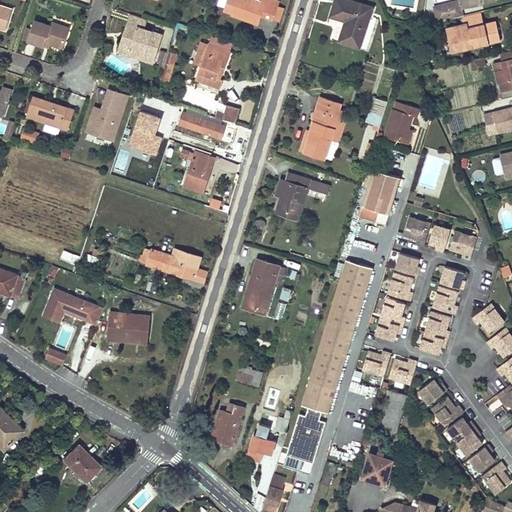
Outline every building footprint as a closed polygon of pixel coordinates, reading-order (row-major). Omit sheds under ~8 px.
[(14,4),(0,0),(0,23),(7,26),(14,4)] [(258,0),(258,2),(252,0),(227,0),(224,10),(232,13),(232,15),(257,24),(260,15),(272,19),(275,9),(278,0),(277,0),(258,0)] [(339,41),(360,48),(372,8),(348,0),(335,0),(330,17),(345,21),(339,41)] [(459,0),(460,1),(462,8),(493,1),(492,0),(459,0)] [(464,16),(462,8),(460,1),(435,7),(439,22),(461,16),(464,16)] [(272,19),(277,21),(280,11),(275,9),(272,19)] [(447,28),(453,52),(501,41),(496,22),(486,24),(482,11),(464,16),(461,16),(464,24),(447,28)] [(146,18),(130,13),(125,27),(118,52),(129,56),(130,50),(153,59),(161,34),(143,27),(146,18)] [(33,20),(26,41),(43,47),(45,43),(49,45),(62,49),(69,28),(52,21),(50,26),(33,20)] [(226,51),(202,41),(194,63),(200,65),(195,79),(219,88),(222,80),(220,79),(223,71),(219,70),(226,51)] [(153,59),(130,50),(129,56),(152,64),(153,59)] [(158,64),(163,65),(162,81),(173,82),(175,52),(159,50),(158,64)] [(503,92),(511,89),(511,50),(500,53),(502,61),(494,63),(498,83),(501,83),(503,92)] [(230,52),(226,51),(219,70),(223,71),(230,52)] [(472,60),(474,68),(486,65),(484,57),(472,60)] [(128,95),(109,88),(102,109),(99,115),(92,112),(86,131),(113,140),(128,95)] [(0,109),(6,112),(11,95),(2,92),(0,91),(0,109)] [(75,110),(34,96),(27,116),(68,131),(75,110)] [(330,139),(333,140),(333,138),(339,118),(344,120),(346,113),(345,109),(339,108),(341,102),(322,96),(318,109),(320,110),(319,112),(315,112),(315,120),(316,121),(314,129),(312,129),(304,152),(324,158),(330,139)] [(374,97),(370,109),(384,114),(387,101),(374,97)] [(396,105),(387,133),(407,139),(411,124),(416,111),(420,113),(423,104),(408,100),(406,109),(396,105)] [(228,105),(225,116),(236,119),(239,109),(228,105)] [(511,105),(493,110),(498,132),(511,128),(511,105)] [(102,109),(94,106),(92,112),(99,115),(102,109)] [(162,116),(140,109),(128,145),(157,155),(164,137),(155,134),(162,116)] [(224,126),(183,112),(179,124),(220,138),(224,126)] [(347,120),(344,120),(339,118),(333,138),(341,140),(347,120)] [(411,124),(407,139),(411,141),(415,126),(411,124)] [(23,127),(21,138),(37,142),(40,131),(23,127)] [(4,130),(1,138),(10,141),(13,133),(4,130)] [(61,156),(70,158),(72,148),(63,147),(61,156)] [(511,150),(499,154),(504,174),(511,172),(511,150)] [(213,158),(195,152),(184,185),(202,192),(213,158)] [(483,182),(485,172),(476,170),(474,181),(483,182)] [(401,179),(375,171),(363,207),(389,215),(401,179)] [(289,173),(276,212),(298,218),(310,180),(289,173)] [(414,200),(412,206),(420,209),(422,203),(414,200)] [(202,213),(204,205),(188,201),(186,209),(202,213)] [(430,227),(408,221),(403,238),(415,242),(414,245),(423,248),(430,227)] [(438,253),(445,254),(451,234),(433,228),(428,245),(439,249),(438,253)] [(454,234),(449,252),(463,256),(462,259),(469,262),(476,241),(454,234)] [(151,251),(145,249),(141,262),(204,283),(207,272),(197,268),(201,257),(175,248),(172,256),(152,249),(151,251)] [(105,252),(96,249),(93,257),(102,260),(105,252)] [(77,263),(80,254),(63,250),(61,258),(77,263)] [(400,256),(394,272),(416,278),(419,270),(415,269),(418,261),(400,256)] [(257,259),(242,306),(265,313),(280,266),(257,259)] [(300,414),(288,455),(313,463),(326,421),(320,420),(323,410),(328,412),(372,268),(347,260),(302,404),(309,406),(306,416),(300,414)] [(504,277),(511,273),(508,264),(501,268),(504,277)] [(25,278),(0,269),(0,292),(17,299),(25,278)] [(444,270),(439,285),(461,291),(464,284),(460,283),(462,275),(444,270)] [(394,275),(387,296),(408,303),(411,295),(408,294),(412,281),(394,275)] [(283,286),(280,298),(289,300),(291,288),(283,286)] [(104,307),(55,287),(44,315),(60,321),(66,307),(79,312),(78,315),(97,323),(104,307)] [(432,310),(453,317),(456,308),(452,307),(456,294),(438,289),(432,310)] [(487,297),(470,311),(475,318),(479,316),(487,326),(501,314),(487,297)] [(386,300),(375,335),(393,340),(396,335),(399,336),(404,319),(401,318),(405,305),(386,300)] [(151,317),(111,312),(108,340),(119,341),(120,336),(135,339),(136,335),(149,336),(151,317)] [(420,349),(438,354),(440,348),(444,349),(449,332),(444,331),(448,319),(431,314),(420,349)] [(511,335),(501,321),(484,336),(489,342),(492,340),(500,350),(511,341),(511,335)] [(135,339),(120,336),(119,341),(148,344),(149,336),(136,335),(135,339)] [(67,353),(50,346),(46,356),(63,363),(67,353)] [(511,348),(494,362),(499,369),(502,367),(511,378),(511,376),(511,348)] [(363,369),(384,375),(391,355),(382,352),(381,355),(368,351),(363,369)] [(396,359),(390,377),(411,383),(418,363),(410,360),(409,364),(396,359)] [(263,373),(240,365),(236,379),(259,386),(263,373)] [(433,377),(417,389),(428,403),(446,389),(441,383),(439,384),(433,377)] [(509,404),(511,407),(511,387),(509,383),(496,393),(506,406),(509,404)] [(390,436),(393,434),(398,431),(409,394),(389,389),(377,432),(390,436)] [(447,396),(431,407),(444,425),(463,412),(458,404),(455,406),(447,396)] [(223,442),(233,445),(244,408),(231,403),(228,412),(221,410),(213,435),(224,439),(223,442)] [(10,420),(0,409),(0,447),(1,448),(21,428),(11,419),(10,420)] [(280,416),(276,429),(286,433),(292,411),(287,409),(284,417),(280,416)] [(447,428),(466,454),(482,443),(478,437),(481,434),(470,421),(467,423),(462,417),(447,428)] [(276,441),(254,434),(247,457),(260,461),(264,451),(272,454),(276,441)] [(488,444),(469,458),(479,472),(495,459),(490,453),(493,451),(488,444)] [(99,467),(77,445),(62,460),(84,481),(99,467)] [(394,459),(370,452),(362,479),(372,483),(373,480),(386,484),(394,459)] [(501,461),(482,475),(482,476),(496,493),(511,482),(503,471),(506,468),(501,461)] [(328,462),(322,484),(330,486),(334,474),(335,475),(338,466),(328,462)] [(273,473),(263,506),(276,509),(285,477),(273,473)] [(24,475),(0,499),(5,505),(13,497),(15,500),(31,482),(24,475)] [(489,511),(502,511),(504,506),(487,498),(483,510),(489,511)]
